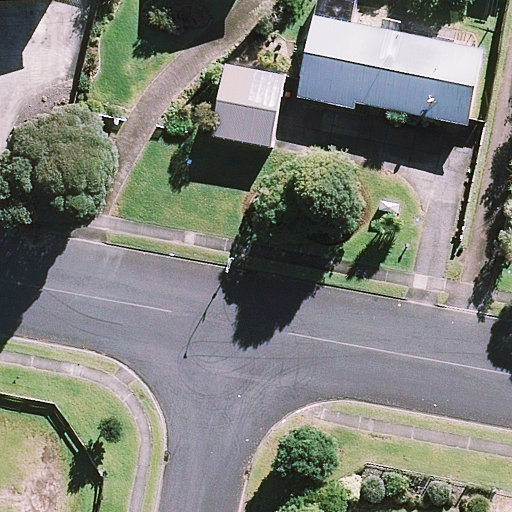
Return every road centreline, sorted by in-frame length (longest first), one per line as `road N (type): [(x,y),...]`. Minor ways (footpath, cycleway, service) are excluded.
road 1 (residential): [(233,320),(511,375)]
road 2 (residential): [(0,279),(233,320)]
road 3 (residential): [(233,320),(196,511)]
